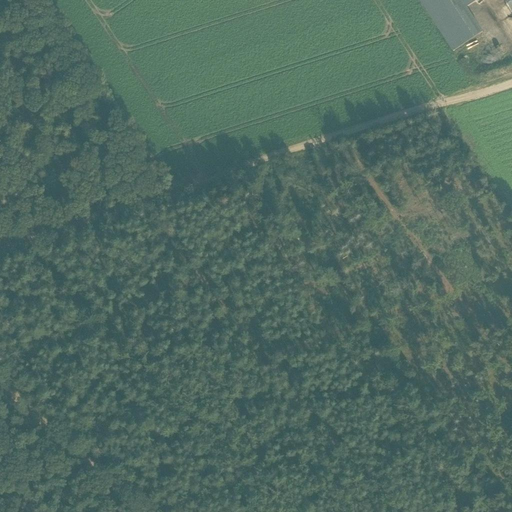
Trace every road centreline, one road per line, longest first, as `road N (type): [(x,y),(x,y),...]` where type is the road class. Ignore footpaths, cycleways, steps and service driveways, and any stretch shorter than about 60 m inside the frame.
road 1 (track): [(340,136),(0,247)]
road 2 (track): [(140,511),(0,385)]
road 3 (track): [(511,80),(340,136)]
